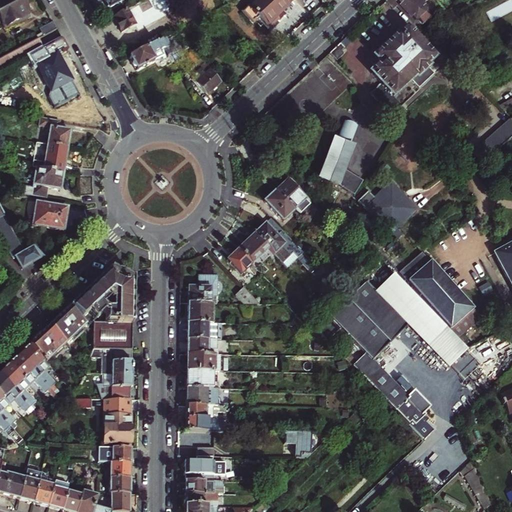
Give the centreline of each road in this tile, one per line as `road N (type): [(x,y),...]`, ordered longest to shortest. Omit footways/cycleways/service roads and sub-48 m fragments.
road 1 (residential): [(155,511),(160,233)]
road 2 (residential): [(199,147),(355,0)]
road 3 (residential): [(0,335),(124,217)]
road 4 (tertiary): [(63,0),(137,137)]
road 5 (tertiary): [(160,233),(186,227),(206,208),(213,176),(199,147)]
